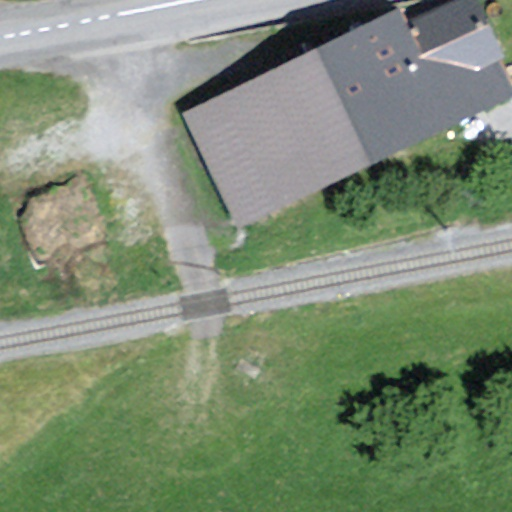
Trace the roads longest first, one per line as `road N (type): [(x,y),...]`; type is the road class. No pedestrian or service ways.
road 1 (track): [(101,17),(207,301),(210,341)]
road 2 (primary): [(198,0),(0,39)]
